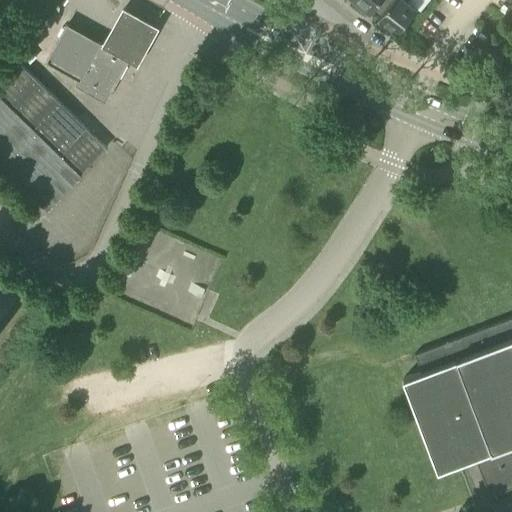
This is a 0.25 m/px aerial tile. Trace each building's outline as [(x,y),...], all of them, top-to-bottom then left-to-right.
[(379,0),(355,0),(370,12),(379,0)] [(409,0),(408,0),(392,0),(378,19),(396,34),(418,7),(409,0)] [(124,10),(104,45),(130,59),(128,61),(138,66),(159,30),(124,10)] [(104,45),(66,25),(46,62),(79,80),(76,86),(105,102),(128,61),(130,59),(104,45)] [(81,174),(106,148),(17,60),(0,78),(0,163),(48,210),(82,175),(81,174)] [(511,317),(475,331),(473,332),(419,352),(415,354),(420,366),(422,371),(404,378),(439,470),(475,456),(483,476),(490,496),(511,487),(511,317)]
